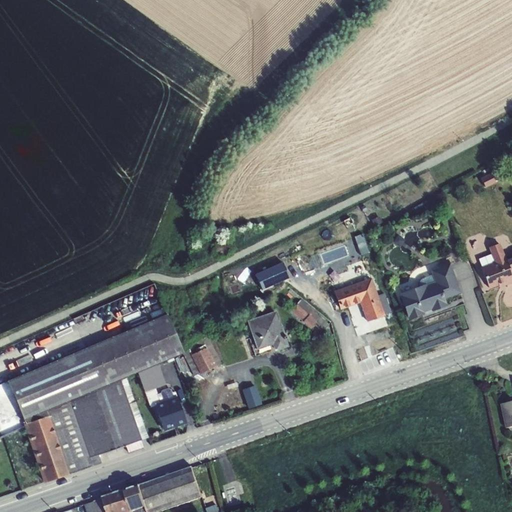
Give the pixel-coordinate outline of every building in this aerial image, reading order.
[(492,173),(481,178),(485,187),(496,182),(492,173)] [(494,261),(481,266),(489,288),(499,284),(500,287),(511,282),(511,274),(509,268),(506,259),(500,243),(489,247),(494,261)] [(458,291),(449,264),(433,271),(434,274),(437,283),(426,287),(425,284),(420,285),(402,291),(404,295),(401,296),(408,317),(423,313),(422,310),(432,307),(432,309),(446,304),(443,297),(458,291)] [(437,283),(434,274),(422,278),(420,281),(419,283),(420,285),(425,284),(426,287),(437,283)] [(340,309),(360,302),(367,321),(384,315),(371,278),(334,292),(340,309)] [(303,321),(311,327),(314,324),(323,331),(329,324),(301,300),(297,303),(298,303),(292,310),(303,321)] [(276,311),(248,321),(258,348),(273,344),(275,350),(288,346),(276,311)] [(8,382),(25,423),(24,424),(45,482),(92,465),(90,457),(99,454),(126,444),(141,439),(120,379),(127,376),(138,371),(157,364),(183,352),(167,314),(8,382)] [(209,335),(202,339),(206,346),(216,365),(222,362),(209,335)] [(200,340),(189,348),(192,354),(206,346),(202,339),(200,340)] [(216,365),(206,346),(192,354),(191,354),(201,373),(216,365)] [(189,348),(183,352),(195,376),(201,373),(191,354),(192,354),(189,348)] [(157,364),(138,371),(142,383),(162,375),(157,364)] [(162,375),(142,383),(145,390),(164,383),(162,375)] [(127,376),(120,379),(141,439),(148,436),(127,376)] [(309,384),(302,386),(304,392),(311,390),(309,384)] [(175,392),(157,398),(159,402),(177,396),(175,392)] [(257,395),(247,399),(249,406),(259,403),(257,395)] [(159,402),(153,404),(162,430),(187,421),(178,396),(177,396),(159,402)] [(511,401),(502,404),(507,428),(511,426),(511,401)] [(144,447),(141,439),(126,444),(129,453),(144,447)] [(90,457),(92,465),(101,462),(99,454),(90,457)] [(192,468),(140,486),(147,506),(148,511),(158,511),(202,497),(192,468)] [(140,486),(125,491),(132,511),(147,506),(140,486)] [(125,491),(116,494),(120,511),(132,511),(125,491)] [(120,511),(116,494),(103,498),(104,499),(108,511),(120,511)] [(104,499),(94,501),(97,511),(107,511),(108,511),(104,499)] [(97,511),(94,501),(85,504),(87,511),(97,511)]
